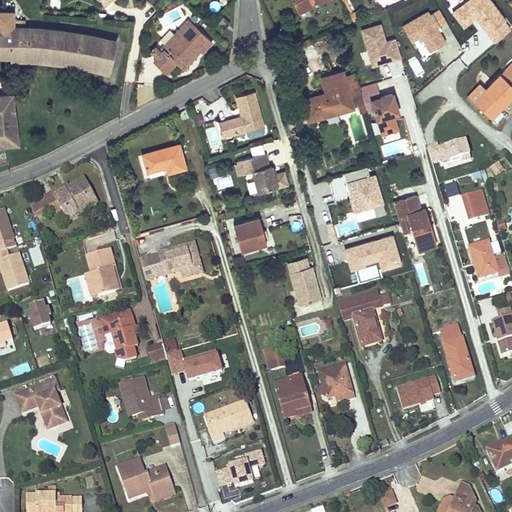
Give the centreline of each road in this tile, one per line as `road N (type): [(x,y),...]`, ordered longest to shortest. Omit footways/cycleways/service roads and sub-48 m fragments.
road 1 (unknown): [(395,73),(498,407)]
road 2 (residential): [(249,0),(242,61),(0,178)]
road 3 (unknown): [(290,499),(213,219)]
road 4 (residential): [(511,396),(384,464),(258,511)]
road 5 (unknown): [(244,49),(267,84),(327,297)]
road 6 (unknown): [(85,140),(127,242),(148,324)]
road 7 (unknown): [(179,94),(213,219)]
